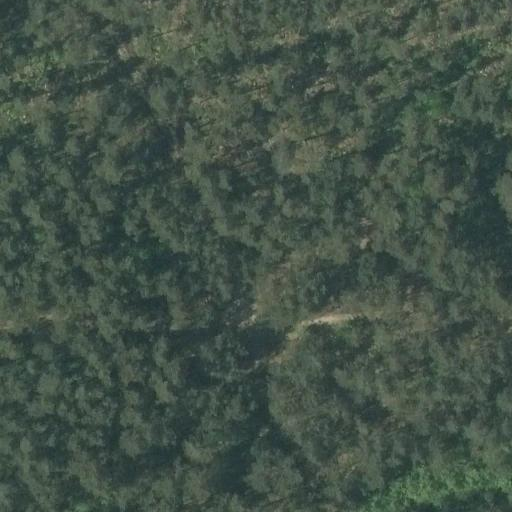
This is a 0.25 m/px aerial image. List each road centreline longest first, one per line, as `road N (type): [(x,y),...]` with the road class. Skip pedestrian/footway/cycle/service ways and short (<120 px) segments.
road 1 (track): [(255,326),(83,0)]
road 2 (track): [(255,326),(511,316)]
